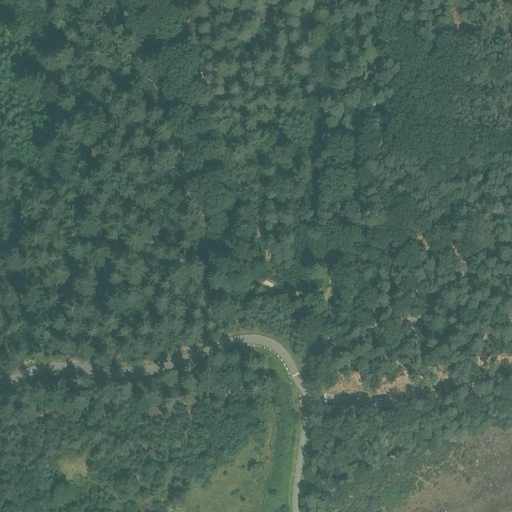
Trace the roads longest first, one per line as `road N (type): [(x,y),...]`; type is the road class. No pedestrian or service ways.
road 1 (unclassified): [(0,386),(48,367),(149,371),(249,340),(282,351),(309,394),(320,397),(391,402),(511,372)]
road 2 (track): [(385,0),(327,301)]
